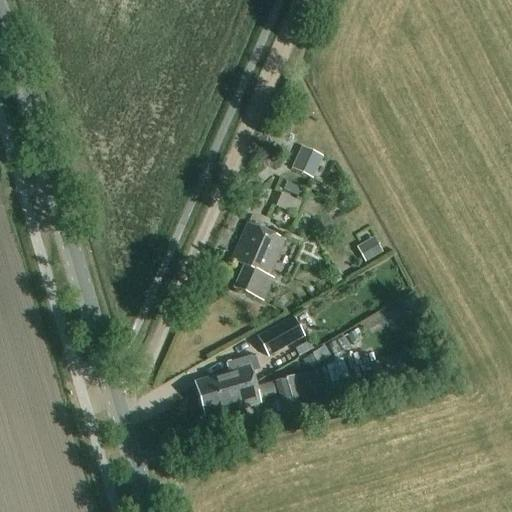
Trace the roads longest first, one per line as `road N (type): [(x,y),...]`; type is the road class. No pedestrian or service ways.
road 1 (tertiary): [(148,511),(0,16)]
road 2 (track): [(114,397),(139,381),(306,0)]
